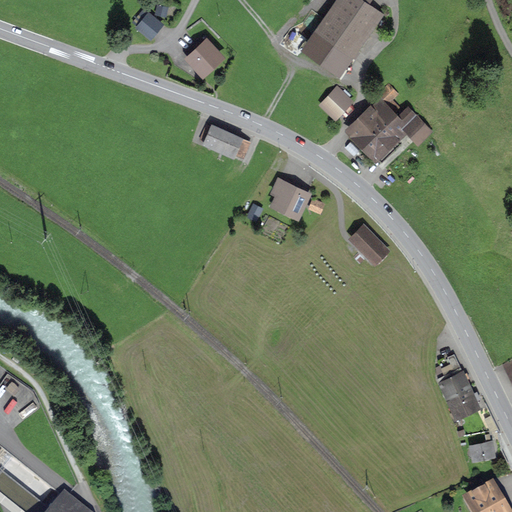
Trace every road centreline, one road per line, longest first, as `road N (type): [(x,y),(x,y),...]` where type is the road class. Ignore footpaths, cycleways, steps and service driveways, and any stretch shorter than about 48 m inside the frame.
road 1 (secondary): [(511,428),(424,259),(341,172),(262,125),(0,28)]
road 2 (track): [(241,0),(295,62),(262,125)]
